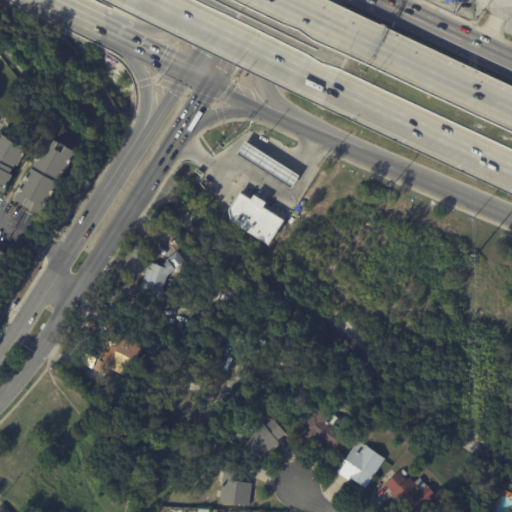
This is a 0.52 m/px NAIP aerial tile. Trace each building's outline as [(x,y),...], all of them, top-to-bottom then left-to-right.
[(7,194),(0,190),(0,139),(3,134),(32,150),(27,158),(26,157),(21,167),(18,165),(13,175),(15,176),(10,186),(11,187),(7,194)] [(81,153),(84,155),(49,215),(48,214),(47,216),(22,202),(22,200),(21,200),(38,170),(56,138),(81,153)] [(299,175),(291,188),(236,153),(245,140),(299,175)] [(268,208),(288,221),(273,246),(237,224),(233,210),(239,201),(239,198),(243,192),(255,200),(258,195),(270,203),(268,208)] [(0,249),(12,257),(0,277),(0,249)] [(190,263),(191,265),(179,273),(178,271),(170,277),(166,289),(167,298),(155,301),(154,293),(142,289),(152,263),(163,267),(170,262),(168,260),(181,251),(190,263)] [(220,274),(261,290),(253,311),(212,294),(220,274)] [(133,342),(119,371),(100,362),(115,332),(134,342),(133,342)] [(337,450),(332,447),(331,448),(320,441),(316,448),(302,438),(306,432),(304,431),(316,413),(318,414),(326,403),(338,411),(336,415),(342,419),(337,427),(352,436),(341,453),(337,450)] [(288,435),(280,441),(282,443),(259,463),(238,437),(252,426),(256,431),(265,423),(268,427),(277,419),(289,434),(288,435)] [(387,460),(367,488),(352,478),(351,481),(339,472),(361,441),(387,460)] [(248,471),(252,471),(250,484),(255,484),(251,508),(222,503),(228,467),(248,471)] [(407,511),(395,497),(393,494),(395,492),(387,484),(406,468),(410,474),(406,477),(409,480),(412,477),(417,482),(423,478),(430,486),(430,485),(439,495),(419,511),(407,511)]
